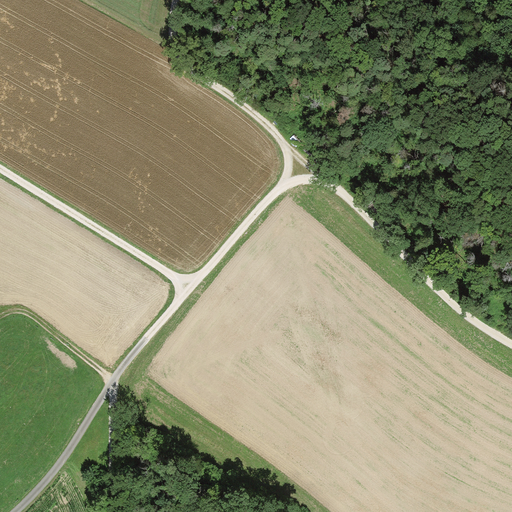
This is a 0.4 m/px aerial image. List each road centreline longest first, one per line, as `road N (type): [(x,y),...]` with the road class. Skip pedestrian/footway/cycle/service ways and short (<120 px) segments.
road 1 (track): [(511,345),(445,295),(272,129),(185,69),(171,39),(175,0)]
road 2 (track): [(301,165),(187,284),(0,170)]
road 3 (unclassified): [(13,511),(187,284)]
road 4 (track): [(111,382),(34,319),(0,317)]
road 5 (track): [(111,382),(112,476),(121,511)]
